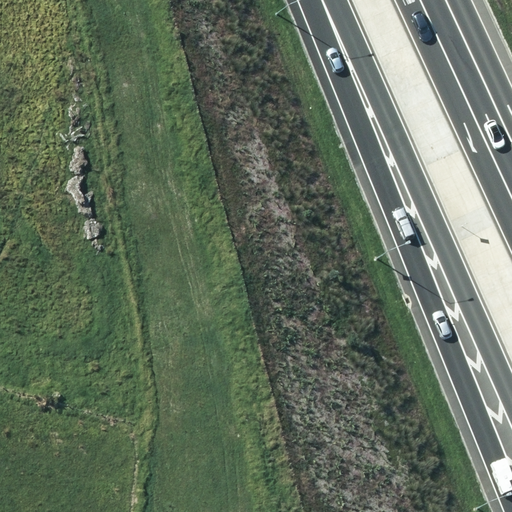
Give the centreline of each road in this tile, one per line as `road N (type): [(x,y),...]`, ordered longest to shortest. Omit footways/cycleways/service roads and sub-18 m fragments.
road 1 (motorway): [(511,497),(351,102),(322,0)]
road 2 (trunk): [(511,391),(334,0)]
road 3 (trunk): [(434,0),(511,176)]
